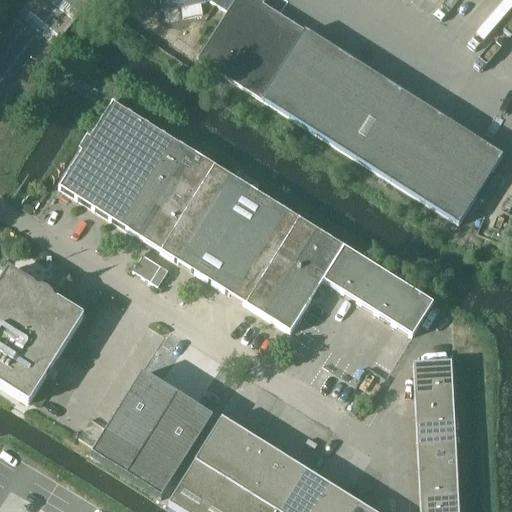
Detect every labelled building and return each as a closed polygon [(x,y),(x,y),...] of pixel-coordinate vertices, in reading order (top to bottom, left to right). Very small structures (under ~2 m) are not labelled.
[(501,159),(279,18),(261,7),(264,0),(159,0),(163,14),(206,4),(226,17),(196,63),(457,228),(501,159)] [(58,192),(128,235),(290,337),(323,285),(344,251),(112,105),(89,142),(95,145),(86,159),(80,155),(58,192)] [(362,262),(344,251),(323,285),(340,295),(362,262)] [(167,274),(142,258),(132,275),(157,291),(167,274)] [(379,273),(362,262),(340,295),(358,306),(379,273)] [(83,319),(59,303),(58,303),(57,304),(55,307),(47,302),(48,301),(48,300),(47,298),(47,297),(46,296),(45,296),(43,296),(41,296),(41,297),(40,298),(33,293),(36,289),(10,273),(9,273),(8,273),(0,286),(0,389),(27,407),(28,407),(29,407),(29,406),(30,406),(84,321),(84,320),(84,319),(83,319)] [(397,284),(379,273),(358,306),(376,317),(397,284)] [(414,295),(397,284),(376,317),(393,328),(414,295)] [(432,306),(414,295),(393,328),(411,339),(432,306)] [(450,366),(412,368),(414,398),(452,396),(450,366)] [(90,458),(127,481),(180,397),(143,373),(90,458)] [(452,396),(414,398),(415,424),(453,422),(452,396)] [(127,481),(164,505),(217,420),(180,397),(127,481)] [(204,511),(250,440),(221,422),(168,507),(176,511),(204,511)] [(455,448),(453,422),(415,424),(417,450),(455,448)] [(242,511),(277,457),(250,440),(204,511),(242,511)] [(455,448),(417,450),(418,476),(456,474),(455,448)] [(279,511),(304,474),(277,457),(242,511),(279,511)] [(317,511),(331,490),(304,474),(279,511),(317,511)] [(456,474),(418,476),(419,502),(457,500),(456,474)] [(355,511),(358,508),(331,490),(317,511),(355,511)] [(59,511),(63,507),(50,500),(43,511),(59,511)] [(457,511),(457,500),(419,502),(419,511),(457,511)]
